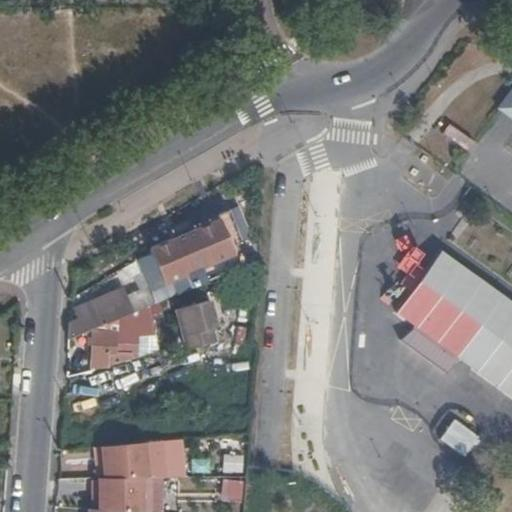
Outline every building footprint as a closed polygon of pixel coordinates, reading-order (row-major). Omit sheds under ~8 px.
[(160,285),(165,298),(236,269),(231,257),(237,255),(218,209),(195,229),(197,234),(178,242),(176,238),(145,251),(147,255),(134,261),(141,278),(146,290),(160,285)] [(511,310),(436,255),(395,313),(414,328),(399,339),(446,374),(458,358),(511,397),(511,310)] [(134,261),(124,267),(129,280),(135,277),(137,280),(141,278),(134,261)] [(74,320),(67,323),(66,340),(103,325),(129,314),(118,290),(71,310),(74,320)] [(139,299),(142,308),(145,307),(152,304),(148,295),(139,299)] [(219,328),(212,301),(176,311),(186,351),(217,343),(213,330),(219,328)] [(142,308),(129,314),(103,325),(103,334),(91,334),(88,367),(104,369),(105,353),(134,355),(136,326),(148,326),(145,307),(142,308)] [(468,456),(479,433),(450,419),(439,443),(468,456)] [(96,447),(100,479),(147,479),(143,442),(96,447)] [(149,454),(151,473),(166,472),(164,453),(149,454)] [(220,469),(237,472),(239,456),(223,454),(220,469)] [(220,477),(218,499),(239,501),(241,479),(220,477)] [(100,479),(93,478),(95,511),(112,511),(160,511),(161,480),(147,479),(100,479)]
